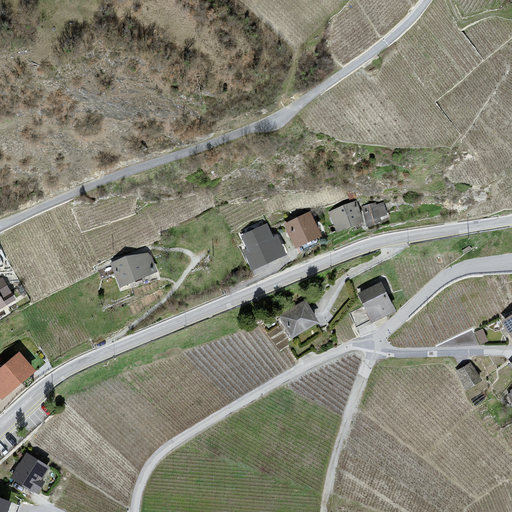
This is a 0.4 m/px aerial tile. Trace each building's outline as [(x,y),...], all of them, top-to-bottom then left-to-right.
[(362,219),(357,200),(329,211),(336,230),(362,219)] [(387,214),(384,202),(376,204),(376,202),(362,205),(362,207),(365,225),(381,219),(380,216),(387,214)] [(321,233),(310,210),(283,222),(294,245),(321,233)] [(273,234),(267,222),(241,234),(246,248),(243,249),(251,268),(285,253),(277,233),(273,234)] [(151,254),(148,251),(124,253),(110,262),(119,285),(157,270),(151,254)] [(15,298),(2,276),(0,277),(0,306),(5,304),(15,298)] [(394,308),(380,280),(356,292),(370,321),(394,308)] [(318,320),(305,298),(278,313),(290,336),(318,320)] [(511,312),(500,320),(511,337),(511,312)] [(488,340),(482,328),(474,332),(480,344),(488,340)] [(35,368),(19,349),(3,361),(0,363),(0,396),(1,397),(19,380),(35,368)] [(481,378),(471,361),(455,370),(464,388),(481,378)] [(41,478),(49,464),(26,451),(10,477),(32,491),(33,489),(37,491),(44,480),(41,478)] [(0,511),(4,511),(10,498),(0,494),(0,511)]
